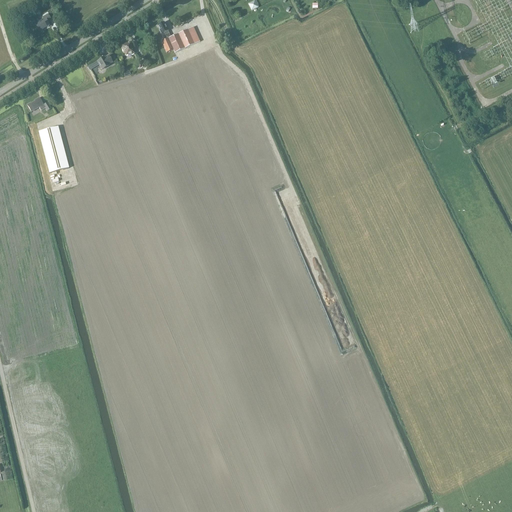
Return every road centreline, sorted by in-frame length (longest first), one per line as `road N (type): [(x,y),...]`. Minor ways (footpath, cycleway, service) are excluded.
road 1 (tertiary): [(0,92),(145,0)]
road 2 (track): [(34,511),(0,362)]
